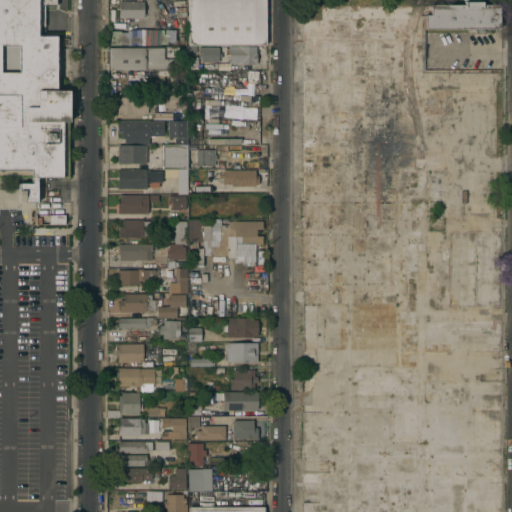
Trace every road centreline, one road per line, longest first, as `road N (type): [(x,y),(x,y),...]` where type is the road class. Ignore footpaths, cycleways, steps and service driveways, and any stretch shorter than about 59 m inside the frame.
road 1 (residential): [(92,0),(88,511)]
road 2 (residential): [(285,0),(281,511)]
